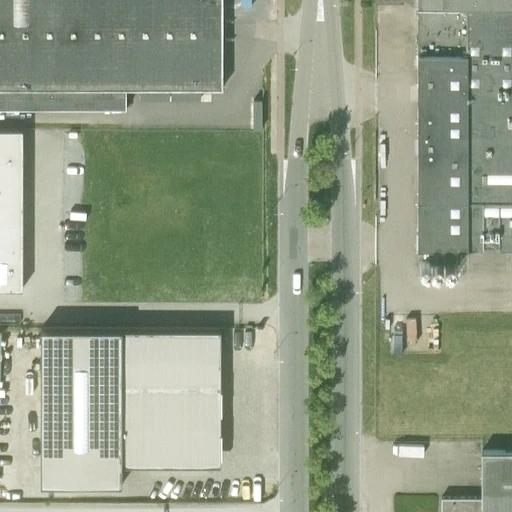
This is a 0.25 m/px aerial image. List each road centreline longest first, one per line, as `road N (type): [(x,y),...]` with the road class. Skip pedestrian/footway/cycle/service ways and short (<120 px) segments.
road 1 (unclassified): [(316,0),(297,126),(299,511)]
road 2 (unclassified): [(341,511),(337,129),(322,0)]
